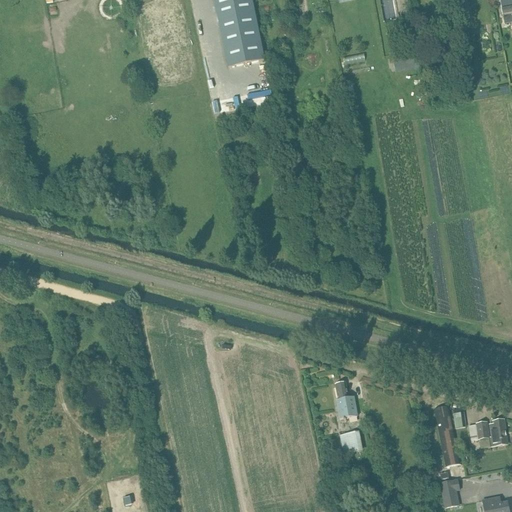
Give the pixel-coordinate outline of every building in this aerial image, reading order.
[(214,0),(228,69),(265,61),(253,2),(252,0),(214,0)] [(459,0),(462,20),(470,19),(467,0),(459,0)] [(511,0),(499,0),(504,26),(504,27),(511,26),(511,0)] [(416,53),(392,57),(395,72),(419,68),(416,53)] [(360,416),(358,407),(356,397),(349,399),(345,383),(335,385),(342,420),(360,416)] [(434,410),(436,420),(445,467),(460,464),(449,407),(434,410)] [(492,439),(489,439),(490,448),(497,447),(507,445),(504,421),(493,422),(493,425),(490,425),(492,439)] [(471,442),(489,439),(486,423),(477,425),(477,426),(469,427),(471,442)] [(359,433),(350,435),(340,437),(344,457),(363,453),(359,433)] [(457,481),(440,485),(445,509),(459,506),(456,492),(459,491),(457,481)] [(500,498),(482,502),(484,511),(508,511),(507,504),(501,505),(500,498)]
